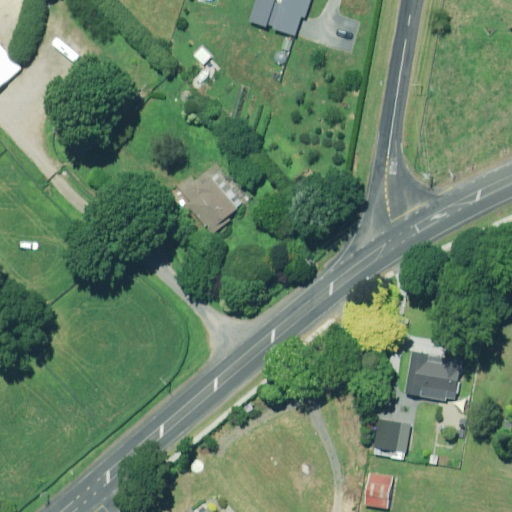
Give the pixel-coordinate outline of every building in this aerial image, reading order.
[(313,0),(287,0),(277,30),(298,37),(305,17),(307,18),(313,0)] [(0,90),(24,70),(0,42),(0,90)] [(236,221),(234,219),(248,207),(217,170),(197,187),(204,195),(191,205),(212,230),(217,236),(236,221)] [(466,364),(415,354),(408,396),(458,405),(466,364)] [(414,425),(382,419),(377,449),(394,452),(393,459),(408,461),(414,425)] [(395,510),(397,477),(373,475),(370,508),(395,510)]
